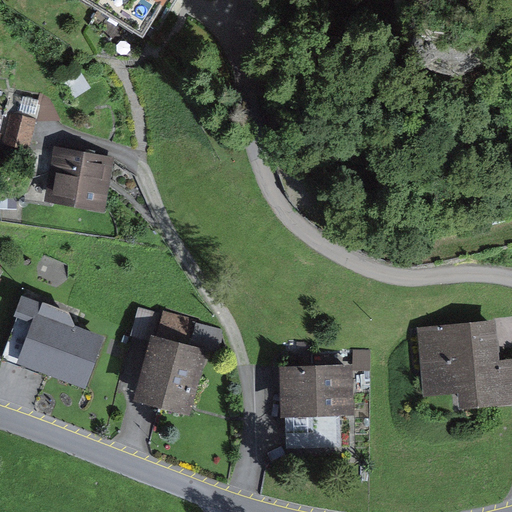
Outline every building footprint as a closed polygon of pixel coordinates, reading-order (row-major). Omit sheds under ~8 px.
[(165,0),(91,0),(144,33),(165,0)] [(110,159),(55,150),(48,197),(102,206),(110,159)] [(0,297),(9,285),(0,279),(0,297)] [(112,328),(39,302),(18,360),(91,385),(112,328)] [(229,328),(156,309),(135,390),(193,405),(208,348),(223,352),(229,328)] [(492,328),(426,331),(428,389),(463,388),(464,403),(511,401),(510,366),(493,366),(492,328)] [(357,370),(286,372),(287,411),(291,411),(292,444),(343,443),(342,406),(357,406),(357,370)]
